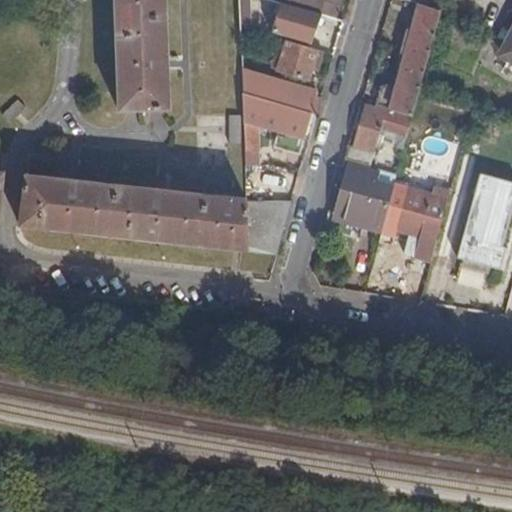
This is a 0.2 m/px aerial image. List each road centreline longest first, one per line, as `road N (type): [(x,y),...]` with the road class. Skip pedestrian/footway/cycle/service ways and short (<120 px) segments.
road 1 (residential): [(371,0),(286,297)]
road 2 (residential): [(0,262),(286,297)]
road 3 (unclassified): [(286,297),(511,334)]
